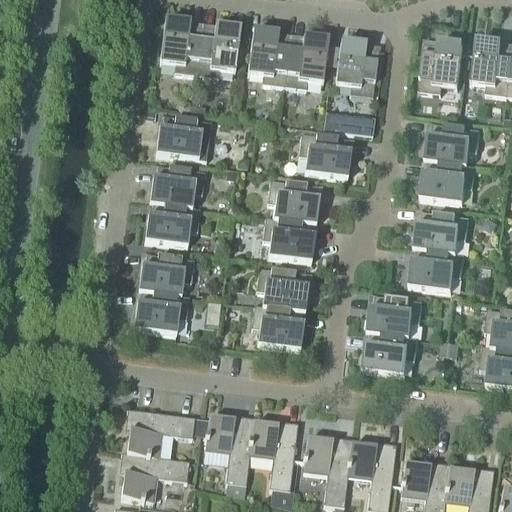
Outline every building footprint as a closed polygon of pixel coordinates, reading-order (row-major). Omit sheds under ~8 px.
[(173,79),(195,82),(201,35),(189,34),(189,30),(164,27),(158,70),(174,72),(173,79)] [(201,35),(195,82),(217,85),(218,77),(234,79),(239,36),(214,33),(214,37),(201,35)] [(261,91),(283,93),(289,46),(277,45),(277,41),(252,38),(246,81),(262,83),(261,91)] [(289,46),(283,93),(305,96),(306,88),(322,90),(327,47),(302,44),(301,48),(289,46)] [(484,100),(506,103),(511,57),(511,55),(500,54),(500,51),(475,47),(469,90),(485,92),(484,100)] [(349,102),(371,105),(377,57),(364,56),(365,52),(339,49),(334,92),(350,94),(349,102)] [(462,52),(437,49),(436,52),(423,51),(417,98),(440,101),(441,93),(456,95),(462,52)] [(204,114),(192,112),(191,120),(203,122),(204,114)] [(323,137),(372,143),(374,125),(325,119),(323,137)] [(163,123),(161,136),(158,136),(154,161),(197,167),(205,168),(207,152),(210,129),(163,123)] [(423,168),(427,169),(427,168),(466,173),(468,158),(476,159),(479,137),(432,130),(430,144),(426,143),(423,168)] [(349,160),(346,160),(348,147),(300,141),(297,163),(305,164),(303,180),(346,185),(349,160)] [(248,164),(242,163),(236,166),(236,173),(247,175),(248,164)] [(427,168),(427,169),(425,181),(422,180),(419,205),(461,211),(463,195),(471,196),(474,174),(466,173),(427,168)] [(148,211),(152,211),(191,216),(191,215),(193,201),(201,202),(204,179),(157,173),(155,186),(151,186),(148,211)] [(274,211),(272,225),(272,226),(311,231),(311,232),(315,232),(318,207),(314,206),(316,193),(269,187),(266,210),(274,211)] [(152,211),(150,223),(147,223),(143,248),(186,253),(188,238),(196,239),(199,216),(191,215),(191,216),(152,211)] [(412,256),(416,257),(416,256),(455,261),(457,247),(465,248),(468,225),(421,219),(419,232),(415,231),(412,256)] [(272,226),(272,225),(264,224),(261,247),(269,248),(267,264),(310,269),(313,244),(310,243),(311,232),(311,231),(272,226)] [(416,256),(416,257),(414,269),(411,268),(407,293),(450,299),(452,283),(460,285),(463,262),(455,261),(416,256)] [(137,299),(141,299),(180,304),(180,303),(182,289),(190,290),(193,267),(145,261),(144,274),(140,274),(137,299)] [(263,299),(261,313),(261,314),(300,319),(300,320),(304,320),(307,295),(303,294),(305,281),(258,275),(255,298),(263,299)] [(141,299),(139,311),(135,311),(132,336),(175,341),(177,326),(185,327),(188,304),(180,303),(180,304),(141,299)] [(366,340),(369,341),(409,345),(409,344),(411,330),(419,331),(421,308),(374,302),(373,315),(369,315),(366,340)] [(261,314),(261,313),(253,312),(250,335),(258,336),(256,352),(299,357),(302,332),(299,331),(300,320),(300,319),(261,314)] [(492,340),(490,354),(490,355),(511,357),(511,319),(487,316),(484,339),(492,340)] [(409,345),(369,341),(368,352),(364,352),(361,377),(404,383),(406,367),(414,368),(417,345),(409,344),(409,345)] [(511,357),(490,355),(490,354),(482,353),(479,376),(487,377),(485,393),(511,396),(511,357)] [(130,430),(126,460),(126,461),(158,464),(161,441),(191,445),(194,424),(127,416),(125,429),(130,430)] [(243,505),(249,462),(248,462),(253,430),(253,425),(240,424),(240,428),(208,424),(206,443),(204,443),(203,447),(205,447),(204,456),(228,459),(224,490),(226,490),(225,501),(243,505)] [(248,462),(249,462),(272,465),(268,495),(271,496),(269,511),(270,511),(290,511),(293,499),(288,498),(297,431),(284,429),(283,434),(253,430),(248,462)] [(338,450),(306,445),(304,465),(302,464),(301,468),(303,469),(302,478),(326,481),(322,511),(328,511),(343,511),(347,483),(351,451),(351,446),(338,445),(338,450)] [(351,451),(347,483),(370,486),(366,511),(387,511),(395,452),(382,450),(381,455),(351,451)] [(126,461),(126,460),(121,459),(119,473),(124,473),(120,505),(152,509),(155,485),(186,489),(188,468),(158,464),(126,461)] [(443,511),(444,508),(447,481),(448,476),(449,476),(449,472),(436,470),(436,475),(428,474),(404,471),(402,481),(402,482),(401,490),(400,490),(399,493),(401,494),(400,503),(424,506),(423,511),(443,511)] [(447,481),(444,508),(467,511),(488,511),(493,477),(480,475),(479,480),(449,476),(448,476),(447,481)] [(511,511),(511,496),(501,495),(499,511),(511,511)]
